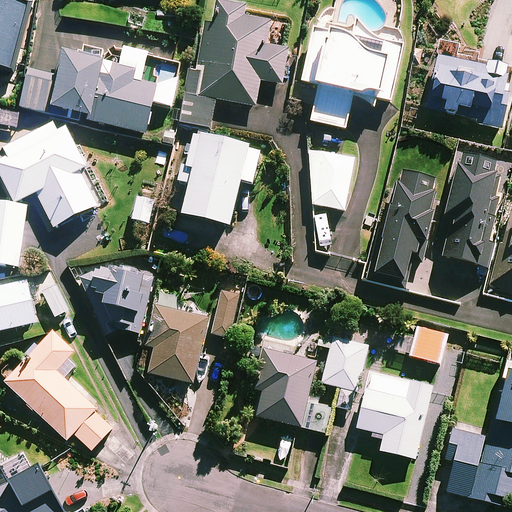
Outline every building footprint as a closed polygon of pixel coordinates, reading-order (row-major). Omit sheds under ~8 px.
[(0,0),(0,71),(13,75),(31,2),(21,0),(0,0)] [(246,13),(219,8),(216,24),(207,23),(197,76),(191,75),(181,127),(212,133),(217,105),(257,112),(262,86),(283,90),(289,56),(268,52),(272,30),(244,24),(246,13)] [(350,31),(319,24),(304,89),(321,92),(313,128),(347,136),(354,105),(392,113),(406,49),(402,48),(404,37),(397,36),(380,32),(379,36),(365,33),(365,29),(352,25),(350,31)] [(471,55),(445,47),(425,116),(503,137),(511,104),(511,78),(467,66),(471,55)] [(155,109),(159,92),(143,88),(145,80),(63,61),(56,90),(28,84),(23,110),(98,127),(98,129),(148,140),(155,109)] [(57,133),(12,156),(19,169),(4,177),(21,209),(37,201),(55,235),(102,210),(88,183),(98,178),(76,134),(61,142),(57,133)] [(262,158),(197,144),(190,172),(184,170),(180,189),(192,192),(184,225),(232,236),(243,190),(254,193),(262,158)] [(355,162),(310,155),(314,211),(346,217),(355,162)] [(500,174),(459,164),(446,224),(454,226),(445,266),(486,275),(497,228),(488,227),(500,174)] [(438,190),(404,182),(402,192),(393,190),(383,237),(378,236),(368,282),(407,290),(416,248),(429,251),(435,222),(431,222),(438,190)] [(511,206),(491,293),(511,297),(511,206)] [(31,214),(0,210),(0,271),(25,272),(31,214)] [(105,278),(79,278),(106,341),(121,335),(142,339),(153,290),(132,286),(134,275),(106,270),(105,278)] [(0,337),(37,328),(28,287),(0,293),(0,337)] [(70,315),(57,289),(44,295),(56,322),(70,315)] [(178,306),(179,303),(161,298),(148,352),(156,354),(150,379),(195,390),(208,331),(214,333),(213,338),(231,342),(240,299),(222,296),(218,316),(178,306)] [(448,340),(421,333),(414,362),(441,368),(448,340)] [(41,352),(35,346),(26,356),(32,362),(7,388),(68,447),(76,439),(93,455),(115,432),(65,385),(78,371),(70,364),(77,357),(56,337),(41,352)] [(370,351),(334,341),(322,387),(342,393),(338,412),(353,416),(370,351)] [(309,407),(317,368),(284,361),(286,350),(267,346),(251,422),(329,438),(334,412),(309,407)] [(454,374),(443,371),(433,410),(445,413),(454,374)] [(511,371),(510,371),(498,430),(511,433),(511,371)] [(434,393),(406,387),(402,404),(368,396),(359,434),(385,440),(381,457),(416,465),(434,393)] [(457,467),(449,497),(507,511),(511,511),(511,441),(490,436),(488,443),(454,435),(446,464),(457,467)] [(58,472),(38,436),(16,448),(32,477),(0,494),(0,511),(49,511),(34,486),(58,472)]
